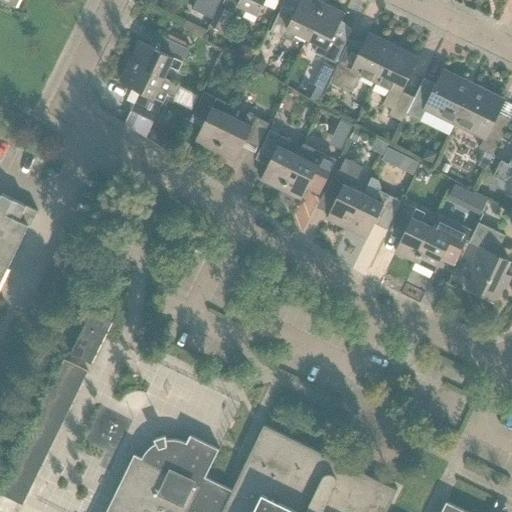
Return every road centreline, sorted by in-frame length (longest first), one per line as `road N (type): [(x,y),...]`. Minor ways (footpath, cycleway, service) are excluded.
road 1 (residential): [(510,365),(386,302),(64,105),(116,0)]
road 2 (unclassified): [(511,56),(395,0)]
